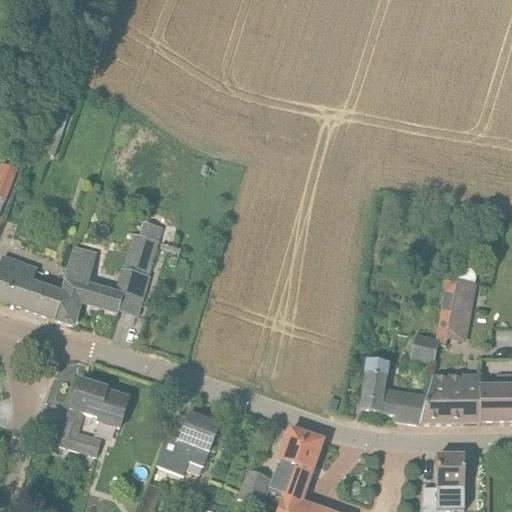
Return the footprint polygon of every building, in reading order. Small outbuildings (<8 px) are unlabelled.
[(0,170),(0,205),(2,206),(3,205),(15,173),(1,168),(0,170)] [(129,295),(142,299),(158,245),(145,241),(129,295)] [(122,298),(113,296),(87,289),(95,257),(72,251),(68,263),(62,283),(65,284),(61,297),(54,323),(73,328),(73,327),(79,304),(117,315),(117,314),(118,314),(118,313),(122,298)] [(455,282),(451,307),(445,342),(446,342),(465,345),(475,286),(474,286),(479,255),(466,252),(457,282),(455,282)] [(0,275),(0,303),(54,323),(61,297),(0,275)] [(445,342),(451,307),(442,306),(435,344),(414,340),(409,360),(433,365),(437,347),(444,348),(446,342),(445,342)] [(511,348),(511,329),(495,330),(495,349),(511,348)] [(426,396),(383,392),(387,367),(366,364),(359,413),(379,416),(379,417),(393,419),(393,424),(392,424),(392,426),(393,426),(418,428),(423,409),(426,396)] [(418,428),(478,427),(479,389),(479,380),(431,380),(426,396),(423,409),(418,428)] [(70,412),(66,425),(77,429),(81,415),(96,420),(95,423),(118,430),(127,402),(105,395),(106,393),(77,384),(69,412),(70,412)] [(511,389),(479,389),(478,427),(511,426),(511,389)] [(202,470),(218,429),(187,417),(178,442),(166,437),(155,468),(182,479),(187,464),(202,470)] [(63,433),(58,448),(96,460),(100,444),(63,433)] [(317,511),(299,505),(320,444),(289,434),(278,464),(290,469),(285,480),(288,481),(276,511),(317,511)] [(422,491),(421,511),(462,511),(463,492),(463,459),(435,459),(435,491),(422,491)] [(268,482),(248,474),(236,502),(257,510),(268,482)] [(152,511),(160,491),(148,487),(139,511),(152,511)]
